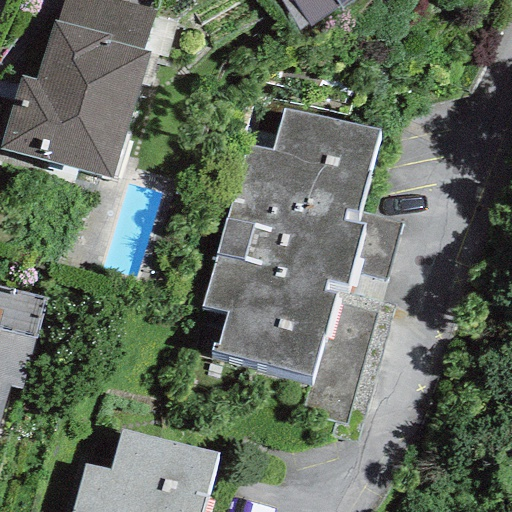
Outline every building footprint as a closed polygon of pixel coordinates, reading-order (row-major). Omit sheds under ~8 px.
[(150,12),(108,0),(64,0),(58,22),(54,21),(36,82),(21,78),(1,146),(108,178),(144,54),(138,52),(150,12)] [(279,0),(299,31),(308,25),(291,0),(279,0)] [(291,0),(308,25),(310,28),(351,0),(291,0)] [(213,345),(211,351),(309,377),(332,294),(322,292),(324,281),(346,285),(362,225),(342,220),(345,212),(356,214),(379,129),(285,110),(270,153),(244,145),(200,307),(225,313),(217,346),(213,345)] [(204,511),(221,451),(118,424),(107,467),(83,461),(68,511),(204,511)]
